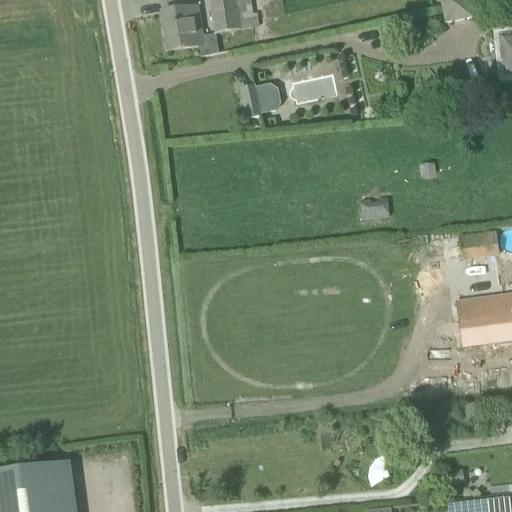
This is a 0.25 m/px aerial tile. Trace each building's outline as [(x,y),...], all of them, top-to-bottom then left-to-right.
[(207,0),(213,35),(258,28),(257,15),(252,16),(249,0),(207,0)] [(468,0),(439,0),(445,25),(473,19),(468,0)] [(201,38),(196,8),(161,14),(167,54),(197,49),(199,59),(218,55),(215,35),(201,38)] [(511,36),(498,39),(503,81),(511,79),(511,36)] [(256,86),(238,91),(246,122),(263,118),(256,86)] [(368,203),(359,204),(361,220),(387,218),(386,201),(377,202),(378,204),(369,205),(368,203)] [(460,237),(463,261),(499,257),(496,233),(460,237)] [(511,294),(456,303),(456,304),(463,351),(511,344),(511,294)] [(479,406),(466,407),(467,426),(480,425),(479,406)] [(0,473),(0,511),(75,511),(69,464),(0,473)] [(460,473),(448,474),(449,486),(461,485),(460,473)] [(511,511),(511,496),(509,497),(445,505),(445,511),(511,511)]
